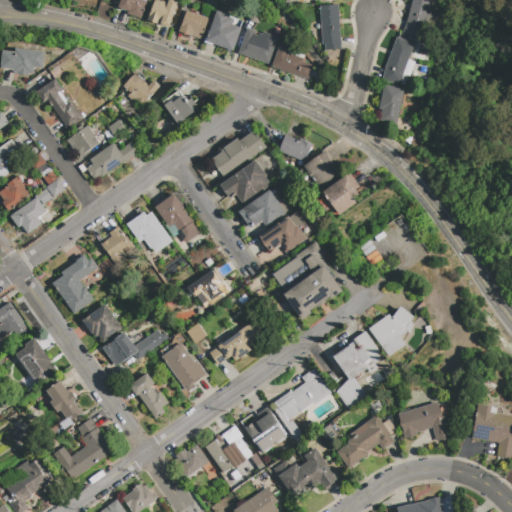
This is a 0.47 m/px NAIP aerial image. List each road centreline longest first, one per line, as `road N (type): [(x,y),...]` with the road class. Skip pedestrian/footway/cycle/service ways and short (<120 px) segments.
road 1 (residential): [(16,269),(187,511),(424,470),(485,483),(511,508)]
road 2 (tertiary): [(0,13),(88,30),(345,127),(433,209),(511,321)]
road 3 (residential): [(61,511),(366,297)]
road 4 (residential): [(16,269),(258,88)]
road 5 (residential): [(0,93),(13,97),(97,212)]
road 6 (residential): [(172,158),(250,266)]
